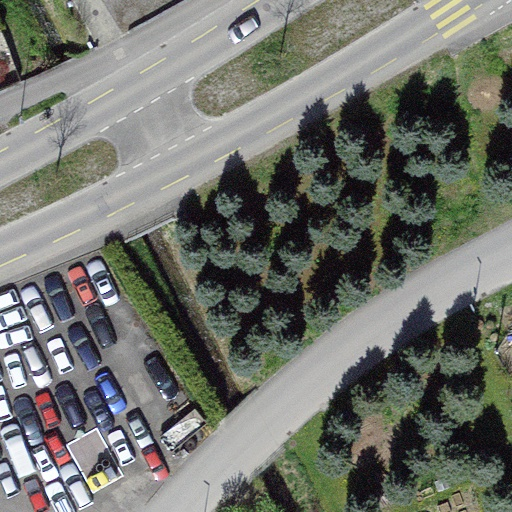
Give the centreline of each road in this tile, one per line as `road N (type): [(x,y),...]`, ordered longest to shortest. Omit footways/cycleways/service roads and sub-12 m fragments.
road 1 (primary): [(376,0),(82,178),(0,213)]
road 2 (residential): [(511,248),(345,346),(269,415),(187,511)]
